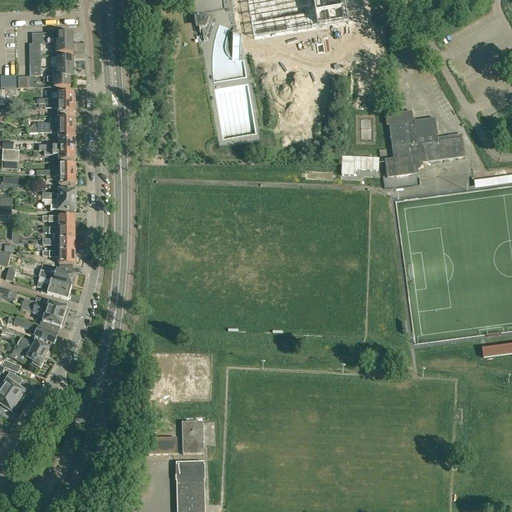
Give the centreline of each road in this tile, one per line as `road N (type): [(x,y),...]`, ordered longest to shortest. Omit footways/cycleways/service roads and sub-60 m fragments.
road 1 (secondary): [(54,511),(112,332),(121,255),(113,88)]
road 2 (residential): [(113,88),(93,89),(93,281),(76,339),(8,460)]
